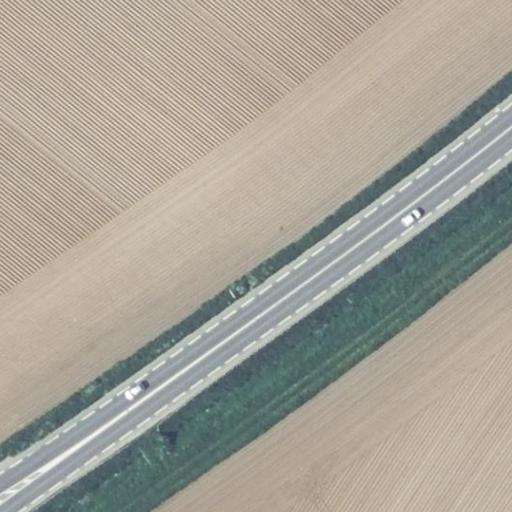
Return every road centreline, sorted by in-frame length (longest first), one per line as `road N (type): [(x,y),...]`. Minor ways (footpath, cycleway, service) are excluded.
road 1 (primary): [(238,331),(511,127)]
road 2 (primary): [(6,511),(238,331)]
road 3 (primary): [(238,331),(0,485)]
